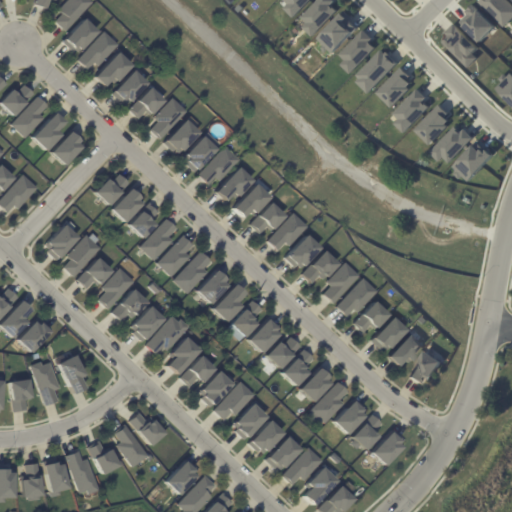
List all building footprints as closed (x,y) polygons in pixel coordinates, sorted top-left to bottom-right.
[(54,0),(50,0),(47,9),(34,4),(35,0),(56,0),(56,1),(54,0)] [(65,32),(55,22),(63,14),(59,11),(69,0),(90,0),(93,3),(65,32)] [(309,0),(303,6),(293,17),(283,7),(287,3),(284,0),(309,0)] [(306,22),(301,16),(317,0),(333,0),(334,1),(331,4),(337,10),(312,36),(302,26),(306,22)] [(511,18),(504,27),(478,1),(478,0),(508,0),(511,4),(511,18)] [(475,6),(475,5),(496,26),(480,42),(459,21),(467,14),(465,11),(473,4),(475,6)] [(349,21),(357,28),(333,53),(317,38),(344,10),(352,18),(349,21)] [(87,20),(99,32),(82,50),(80,48),(77,51),(74,48),(71,51),(63,42),(85,19),(87,20)] [(450,35),(447,32),(456,22),(470,37),(478,44),(481,48),(476,54),(480,57),(470,67),(444,41),(450,35)] [(344,59),(338,54),(363,29),(372,38),(369,41),(375,47),(371,51),(360,63),(349,73),(340,64),(344,59)] [(112,39),(119,45),(98,67),(95,63),(88,70),(77,60),(104,32),(112,39)] [(125,52),(129,48),(133,52),(129,56),(125,52)] [(384,53),(386,51),(397,62),(367,93),(356,81),(359,78),(356,75),(381,50),(384,53)] [(120,55),(132,65),(114,84),(110,80),(104,86),(95,77),(118,52),(120,55)] [(407,86),(409,88),(391,107),(376,92),(401,66),(410,75),(406,79),(410,83),(407,86)] [(137,72),(148,83),(128,105),(123,99),(120,101),(112,94),(134,70),(137,72)] [(511,102),(497,87),(503,81),(500,78),(505,73),(508,76),(511,72),(511,102)] [(22,86),(31,95),(24,102),(26,104),(13,117),(0,104),(0,102),(11,91),(14,94),(21,86),(22,86)] [(154,90),(165,101),(151,116),(145,110),(137,118),(129,109),(151,87),(154,90)] [(400,118),(395,113),(419,88),(428,96),(425,100),(431,106),(406,132),(396,122),(400,118)] [(38,98),(47,107),(39,115),(43,119),(25,139),(11,126),(37,98),(38,98)] [(180,105),(187,111),(160,140),(150,131),(158,122),(154,118),(172,98),(180,105)] [(447,116),(450,120),(447,123),(450,125),(431,144),(416,129),(441,103),(450,112),(447,116)] [(55,115),(64,123),(57,131),(61,135),(46,152),(32,139),(54,114),(55,115)] [(189,122),(200,132),(180,154),(175,149),(172,151),(164,143),(186,119),(189,122)] [(463,132),(466,129),(475,138),(451,163),(445,157),(441,162),(431,152),(457,126),(463,132)] [(70,133),(80,141),(77,144),(81,148),(64,166),(50,153),(70,132),(70,133)] [(209,141),(218,148),(198,170),(196,168),(194,171),(184,162),(186,160),(182,156),(185,153),(186,154),(204,135),(209,141)] [(457,170),(453,166),(477,140),(493,154),(468,181),(462,175),(459,178),(454,173),(457,170)] [(233,153),(240,160),(220,182),(216,178),(209,185),(198,175),(225,146),(233,153)] [(241,170),(253,182),(238,197),(234,193),(225,202),(216,192),(239,168),(241,170)] [(0,170),(14,184),(0,197),(0,170)] [(113,174),(122,183),(115,190),(117,192),(105,206),(90,192),(103,179),(106,181),(113,174)] [(0,209),(0,203),(23,180),(38,194),(20,212),(16,208),(7,217),(0,209)] [(245,211),(239,218),(229,208),(252,183),(266,197),(249,215),(245,211)] [(138,195),(134,199),(137,201),(136,202),(138,204),(121,222),(107,209),(128,186),(138,195)] [(154,211),(146,219),(151,224),(139,238),(124,225),(145,202),(154,211)] [(275,205),(286,216),(271,231),(265,225),(257,233),(249,224),(272,202),(275,205)] [(286,245),(284,243),(277,252),(267,243),(293,215),(307,228),(289,248),(286,245)] [(162,220),(172,228),(164,237),(168,241),(150,261),(136,247),(161,219),(162,220)] [(41,249),(62,227),(78,242),(56,264),(41,249)] [(180,236),(189,244),(180,253),(185,257),(167,277),(153,264),(179,235),(180,236)] [(292,264),(289,267),(281,258),(303,235),(316,248),(296,268),(292,264)] [(60,268),(86,239),(100,252),(74,281),(60,268)] [(315,276),(308,283),(298,274),(320,250),(334,264),(319,280),(315,276)] [(196,251),(207,261),(200,269),(203,272),(183,294),(169,280),(196,251)] [(77,283),(98,262),(112,276),(100,288),(96,284),(87,293),(77,283)] [(327,286),(323,283),(342,262),(356,276),(329,304),(319,294),(327,286)] [(224,277),(222,280),(225,283),(223,285),(224,286),(207,304),(193,291),(214,268),(224,277)] [(100,302),(106,296),(100,291),(120,270),(135,284),(109,311),(100,302)] [(350,309),(342,317),(332,307),(360,278),(373,292),(354,313),(350,309)] [(153,294),(145,287),(150,282),(157,289),(153,294)] [(231,284),(240,294),(234,300),(239,304),(221,322),(207,309),(231,284)] [(0,298),(6,292),(14,300),(7,308),(12,312),(0,324),(0,298)] [(110,315),(132,292),(149,308),(135,321),(130,316),(120,325),(110,315)] [(248,301),(257,310),(250,318),(254,322),(240,337),(226,324),(248,301)] [(367,324),(359,333),(349,324),(371,301),(385,315),(372,329),(367,324)] [(0,330),(23,305),(32,314),(24,323),(28,327),(14,342),(0,330)] [(130,332),(150,311),(163,325),(144,345),(130,332)] [(272,328),(277,333),(258,353),(244,340),(266,317),(275,326),(272,328)] [(402,330),(383,351),(379,347),(376,349),(367,341),(389,317),(402,330)] [(144,347),(172,318),(178,324),(181,320),(190,329),(166,353),(164,350),(156,359),(144,347)] [(18,343),(33,327),(38,331),(41,327),(49,334),(31,355),(18,343)] [(421,345),(404,363),(400,359),(394,366),(384,357),(407,332),(421,345)] [(279,344),(286,337),(296,346),(276,369),(261,355),(275,341),(279,344)] [(186,340),(168,359),(173,364),(168,370),(177,379),(201,355),(186,340)] [(302,367),(306,371),(291,387),(277,373),(299,349),(309,359),(302,367)] [(424,376),(418,385),(407,377),(425,350),(441,361),(428,380),(424,376)] [(56,367),(74,358),(86,381),(80,383),(85,393),(72,399),(56,367)] [(30,368),(44,408),(57,404),(54,394),(60,392),(49,361),(30,368)] [(182,381),(200,361),(214,374),(201,387),(196,383),(190,389),(182,381)] [(324,377),(328,381),(308,402),(295,389),(317,366),(326,375),(324,377)] [(208,410),(199,401),(201,398),(197,395),(217,374),(223,379),(226,376),(234,383),(208,410)] [(6,385),(13,417),(26,414),(24,406),(34,404),(29,380),(6,385)] [(237,381),(250,394),(230,416),(226,412),(219,420),(209,411),(237,381)] [(315,418),(312,422),(305,416),(309,412),(307,410),(334,382),(344,392),(336,400),(340,404),(321,424),(315,418)] [(358,410),(362,414),(343,435),(329,422),(351,399),(361,407),(358,410)] [(233,428),(229,424),(251,400),(259,407),(256,411),(262,417),(240,440),(230,431),(233,428)] [(130,432),(144,448),(159,435),(147,420),(142,424),(133,414),(124,422),(131,431),(130,432)] [(370,431),(375,436),(361,450),(347,437),(368,415),(378,424),(370,431)] [(255,450),(253,452),(244,444),(266,420),(279,433),(260,454),(255,450)] [(115,450),(120,446),(114,436),(125,428),(147,460),(129,472),(115,450)] [(396,441),(400,445),(381,466),(367,453),(389,430),(398,439),(396,441)] [(273,466),(270,469),(261,460),(283,437),(296,449),(276,470),(273,466)] [(90,451),(101,446),(105,456),(111,453),(120,472),(104,480),(90,451)] [(296,477),(288,485),(277,476),(305,447),(319,461),(300,481),(296,477)] [(330,452),(338,459),(334,463),(326,457),(330,452)] [(65,459),(79,454),(83,464),(86,462),(93,484),(76,490),(65,459)] [(190,470),(195,474),(174,495),(161,482),(183,459),(192,467),(190,470)] [(24,505),(44,501),(38,466),(18,470),(24,505)] [(44,470),(56,467),(58,473),(64,471),(70,492),(52,497),(44,470)] [(333,481),(309,506),(299,496),(307,487),(303,483),(318,467),(333,481)] [(0,475),(0,506),(16,506),(16,479),(10,479),(10,475),(0,475)] [(178,511),(179,511),(173,505),(201,476),(211,485),(203,493),(207,497),(193,511),(178,511)] [(331,511),(330,511),(329,511),(315,511),(313,510),(335,485),(349,498),(336,511),(331,511)] [(229,502),(221,510),(223,511),(200,511),(219,493),(229,502)]
